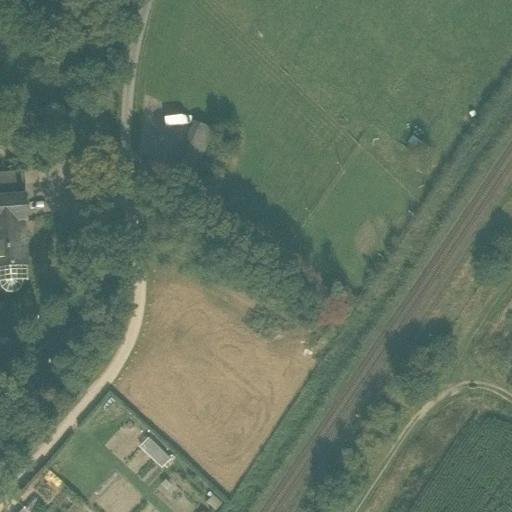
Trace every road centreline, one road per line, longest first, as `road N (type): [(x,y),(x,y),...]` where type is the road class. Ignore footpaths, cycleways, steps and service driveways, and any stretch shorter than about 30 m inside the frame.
road 1 (track): [(19,482),(126,354),(138,291),(134,225)]
road 2 (track): [(367,511),(511,298)]
road 3 (unclassified): [(134,225),(122,69),(150,0)]
